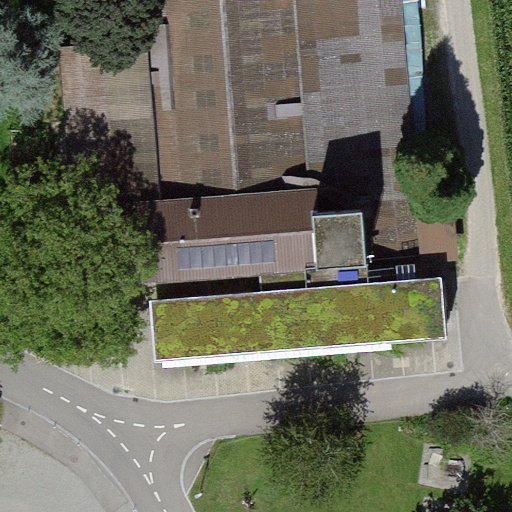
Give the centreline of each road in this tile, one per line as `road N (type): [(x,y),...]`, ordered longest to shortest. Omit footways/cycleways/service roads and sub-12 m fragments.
road 1 (track): [(466,0),(492,389),(511,387)]
road 2 (residential): [(492,389),(213,418),(143,444)]
road 3 (unclassified): [(0,370),(143,444)]
